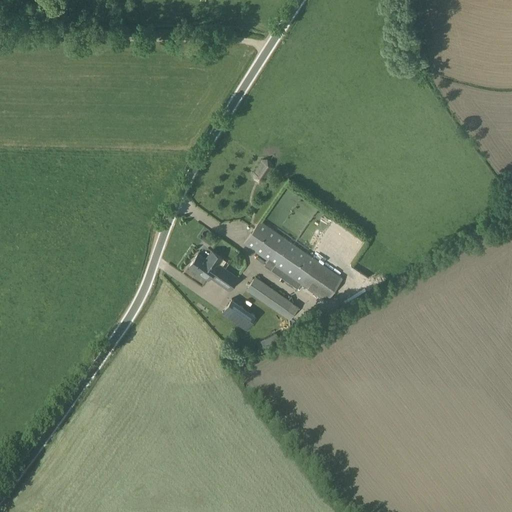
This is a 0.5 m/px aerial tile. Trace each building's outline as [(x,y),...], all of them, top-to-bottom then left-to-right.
[(51,13),(51,2),(19,2),(19,13),(51,13)] [(273,168),(272,162),(266,158),(261,159),(251,173),(252,179),(258,183),(264,181),(273,168)] [(326,301),(343,278),(260,220),(243,244),(266,260),(263,265),(296,288),(300,283),(326,301)] [(219,264),(223,258),(214,252),(208,260),(198,253),(188,266),(208,280),(210,276),(229,289),(237,277),(219,264)] [(289,320),(298,307),(254,276),(246,289),(289,320)] [(245,328),(254,315),(231,299),(222,312),(245,328)]
